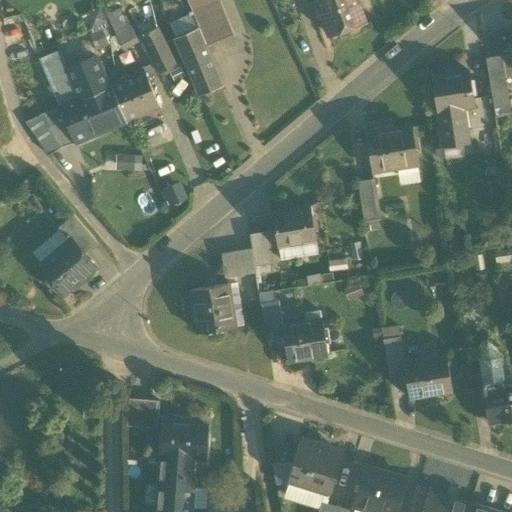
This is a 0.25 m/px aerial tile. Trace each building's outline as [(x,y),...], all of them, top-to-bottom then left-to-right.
[(197,28),(204,46),(233,34),(220,1),(217,2),(216,0),(186,0),(191,11),(188,12),(190,16),(195,29),(197,28)] [(322,18),(328,35),(344,29),(345,31),(350,33),(357,31),(359,25),(359,23),(364,22),(356,0),(315,0),(316,2),(315,5),(316,10),(321,12),(321,11),(324,18),(322,18)] [(106,14),(120,45),(135,38),(121,7),(106,14)] [(195,29),(190,16),(169,24),(175,38),(195,29)] [(174,38),(198,96),(221,86),(204,46),(197,28),(195,29),(175,38),(174,38)] [(140,36),(158,73),(174,65),(157,29),(140,36)] [(50,77),(67,70),(55,42),(39,49),(50,77)] [(486,58),(494,109),(510,106),(502,56),(486,58)] [(67,70),(79,99),(108,88),(96,58),(67,70)] [(67,70),(50,77),(63,106),(79,99),(67,70)] [(143,71),(111,84),(126,121),(159,106),(143,71)] [(437,110),(438,110),(457,107),(474,104),(468,71),(449,74),(449,75),(432,78),(437,110)] [(76,144),(126,121),(111,84),(108,88),(79,99),(63,106),(61,107),(75,141),(76,144)] [(61,107),(41,116),(62,147),(75,141),(61,107)] [(438,110),(441,133),(460,130),(457,107),(438,110)] [(50,156),(62,147),(41,116),(27,122),(50,156)] [(366,132),(372,171),(418,163),(412,127),(385,132),(385,129),(366,132)] [(465,130),(460,130),(441,133),(444,148),(467,144),(465,130)] [(120,154),(119,169),(141,170),(142,155),(120,154)] [(357,178),(364,222),(380,220),(373,176),(357,178)] [(171,206),(181,202),(175,184),(164,188),(171,206)] [(275,231),(278,246),(316,240),(310,206),(272,213),(275,231)] [(70,240),(82,254),(97,242),(73,215),(58,228),(69,241),(70,240)] [(265,232),(269,253),(278,252),(278,246),(275,231),(265,232)] [(256,272),(255,265),(270,263),(269,253),(265,232),(250,235),(252,249),(221,254),(225,278),(256,272)] [(40,266),(62,293),(71,286),(72,287),(84,278),(82,276),(93,267),(82,254),(70,240),(69,241),(40,266)] [(304,273),(304,282),(329,282),(329,273),(304,273)] [(192,290),(198,333),(234,327),(227,284),(192,290)] [(262,310),(267,345),(284,342),(282,326),(279,308),(262,310)] [(284,342),(287,360),(328,354),(322,320),(282,326),(284,342)] [(394,324),(375,326),(376,334),(395,332),(394,324)] [(484,374),(486,387),(511,382),(511,377),(510,376),(506,350),(492,339),(483,341),(477,351),(481,374),(484,374)] [(384,344),(391,386),(406,383),(403,363),(400,342),(384,344)] [(406,383),(409,398),(452,391),(446,356),(403,363),(406,383)] [(469,376),(476,418),(489,416),(484,387),(486,387),(484,374),(481,374),(469,376)] [(511,382),(486,387),(484,387),(489,416),(490,424),(511,420),(511,382)] [(125,426),(157,429),(160,400),(127,398),(125,426)] [(175,418),(163,417),(159,456),(161,457),(187,458),(204,460),(206,425),(175,423),(175,418)] [(288,478),(331,492),(342,454),(300,440),(293,462),(288,478)] [(187,458),(161,457),(159,486),(158,507),(157,511),(189,511),(190,508),(191,487),(192,477),(185,477),(187,458)] [(288,478),(293,462),(271,461),(275,487),(285,486),(288,478)] [(354,505),(376,511),(395,511),(406,480),(365,468),(354,505)] [(327,503),(331,492),(288,478),(285,486),(282,498),(319,509),(321,501),(327,503)] [(158,507),(159,486),(144,485),(143,506),(158,507)] [(208,489),(191,487),(190,508),(207,509),(208,489)] [(468,511),(471,505),(446,498),(447,496),(428,490),(421,511),(468,511)] [(355,511),(352,511),(341,507),(327,503),(321,501),(319,509),(317,511),(355,511)]
